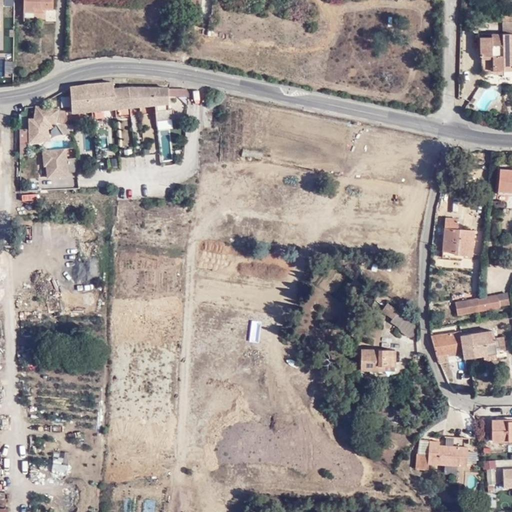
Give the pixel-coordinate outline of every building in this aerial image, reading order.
[(25,0),(26,10),(36,11),(36,7),(54,7),(53,0),(25,0)] [(511,20),(501,21),(502,36),(480,37),(480,56),(482,56),(483,73),(494,73),(495,71),(511,70),(511,20)] [(82,85),(72,85),(71,85),(70,85),(72,109),(165,105),(165,89),(170,89),(171,81),(145,81),(145,87),(134,87),(121,87),(120,82),(114,82),(114,77),(96,77),(96,82),(90,82),(89,78),(82,78),(82,85)] [(173,97),(182,97),(182,89),(173,89),(173,97)] [(37,105),(37,119),(53,121),(55,108),(37,105)] [(182,127),(182,122),(174,118),(157,119),(157,128),(182,127)] [(87,146),(95,146),(94,134),(86,135),(87,146)] [(66,174),(64,146),(42,147),(43,163),(45,162),(46,175),(66,174)] [(146,155),(147,166),(161,165),(160,154),(146,155)] [(498,191),(511,192),(511,171),(500,170),(498,191)] [(445,219),(444,229),(459,230),(460,220),(445,219)] [(459,230),(444,229),(443,252),(455,253),(455,255),(473,256),(475,231),(459,230)] [(49,312),(79,310),(77,287),(56,289),(57,298),(48,299),(49,312)] [(507,294),(498,296),(500,308),(509,306),(507,294)] [(498,296),(480,298),(479,312),(500,308),(498,296)] [(479,312),(480,298),(456,303),(458,316),(479,312)] [(390,321),(400,328),(407,317),(387,303),(382,310),(392,317),(390,321)] [(416,324),(407,317),(400,328),(398,330),(408,337),(415,337),(416,324)] [(463,351),(464,358),(496,354),(496,350),(494,337),(494,332),(462,336),(461,332),(433,336),(436,354),(448,353),(463,351)] [(503,336),(494,337),(496,350),(505,350),(503,336)] [(362,368),(394,369),(395,348),(363,347),(362,368)] [(448,353),(436,354),(437,363),(449,362),(448,353)] [(493,422),(493,443),(511,442),(511,424),(508,425),(508,422),(493,422)] [(444,435),(444,448),(453,449),(454,436),(444,435)] [(437,444),(427,444),(427,457),(416,457),(415,472),(426,473),(427,467),(444,467),(457,468),(467,467),(467,462),(468,451),(468,449),(453,449),(444,448),(437,448),(437,444)] [(417,445),(416,457),(427,457),(427,444),(418,444),(417,444),(417,445)] [(477,452),(468,451),(467,462),(476,463),(477,452)] [(66,471),(67,462),(52,460),(52,470),(66,471)] [(457,476),(457,468),(444,467),(444,476),(457,476)] [(493,468),(486,469),(488,484),(495,483),(493,468)] [(511,469),(502,470),(503,489),(511,488),(511,469)] [(467,501),(467,508),(482,509),(484,510),(485,510),(485,500),(474,500),(474,502),(467,501)]
